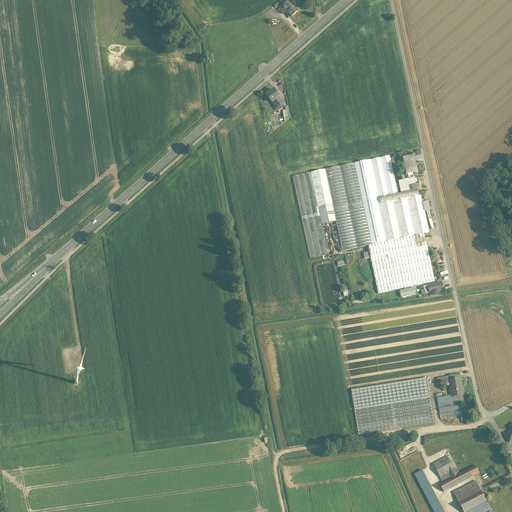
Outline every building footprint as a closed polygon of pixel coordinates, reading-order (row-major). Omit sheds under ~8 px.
[(294,9),(288,2),(281,7),(285,12),(286,11),(292,17),(298,12),(294,8),(294,9)] [(273,90),(266,96),(272,102),(277,99),(279,97),(273,90)] [(280,103),(276,107),(278,110),(284,105),(283,105),(284,104),(279,97),(277,99),(280,103)] [(277,99),(272,102),(276,107),(280,103),(277,99)] [(284,117),(284,118),(280,121),(280,124),(290,117),(288,106),(285,107),(285,110),(286,116),(284,117)] [(389,156),(371,160),(379,198),(397,194),(389,156)] [(414,156),(404,158),(408,174),(412,173),(417,172),(414,156)] [(371,160),(354,164),(372,245),(386,242),(378,205),(381,204),(379,198),(371,160)] [(354,164),(325,170),(332,205),(336,222),(342,252),(356,249),(368,246),(372,245),(354,164)] [(325,170),(310,173),(318,208),(332,205),(325,170)] [(310,173),(292,177),(310,259),(328,255),(321,225),(318,208),(310,173)] [(413,178),(404,180),(406,193),(417,190),(419,190),(416,177),(413,178)] [(397,194),(379,198),(381,204),(418,196),(417,190),(406,193),(401,194),(397,194)] [(381,204),(378,205),(386,242),(424,234),(429,233),(424,212),(423,203),(421,196),(418,196),(381,204)] [(332,205),(318,208),(321,225),(336,222),(332,205)] [(372,245),(368,246),(378,294),(434,282),(424,234),(386,242),(372,245)] [(441,283),(424,287),(425,294),(443,290),(441,283)] [(351,287),(342,289),(344,296),(352,295),(351,287)] [(414,288),(406,290),(406,288),(404,289),(404,290),(400,291),(401,297),(415,295),(414,288)] [(450,380),(450,382),(452,393),(453,392),(454,396),(459,395),(459,396),(463,395),(462,392),(463,392),(462,385),(461,386),(460,378),(450,380)] [(454,396),(442,398),(444,406),(460,404),(460,402),(459,396),(459,395),(454,396)] [(354,410),(358,435),(434,423),(430,398),(354,410)] [(444,406),(439,407),(441,420),(462,416),(460,404),(444,406)] [(413,442),(396,451),(399,456),(415,447),(413,442)] [(415,447),(399,456),(401,460),(418,452),(415,447)] [(422,467),(422,464),(422,461),(420,459),(418,457),(415,456),(412,457),(409,459),(408,461),(407,464),(408,467),(409,470),(412,471),(415,472),(418,471),(420,469),(422,467)] [(448,457),(433,465),(440,478),(450,473),(453,478),(457,476),(448,457)] [(443,483),(440,485),(444,492),(479,474),(476,466),(457,476),(453,478),(443,483)] [(450,473),(440,478),(443,483),(453,478),(450,473)] [(476,481),(454,493),(459,503),(481,491),(476,481)] [(429,483),(421,488),(426,497),(434,493),(429,483)] [(481,491),(459,503),(463,511),(466,511),(487,501),(481,491)] [(434,493),(426,497),(430,504),(438,500),(434,493)] [(444,511),(438,500),(430,504),(434,511),(444,511)] [(487,501),(466,511),(488,511),(491,510),(487,501)]
